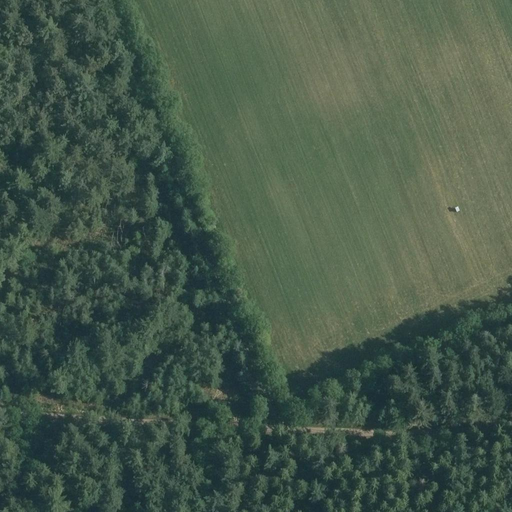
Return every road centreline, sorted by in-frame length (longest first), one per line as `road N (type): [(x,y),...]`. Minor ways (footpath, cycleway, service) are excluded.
road 1 (track): [(107,0),(278,431),(386,437),(511,425)]
road 2 (track): [(0,415),(278,431)]
